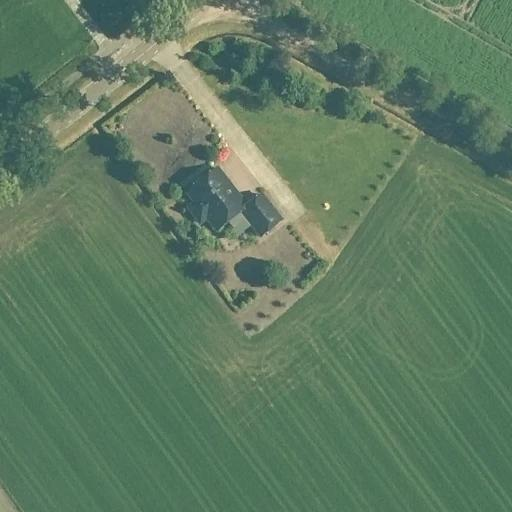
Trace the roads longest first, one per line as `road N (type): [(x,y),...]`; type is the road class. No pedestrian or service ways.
road 1 (track): [(251,0),(257,14),(350,74),(511,165)]
road 2 (unclassified): [(0,166),(165,33),(194,0)]
